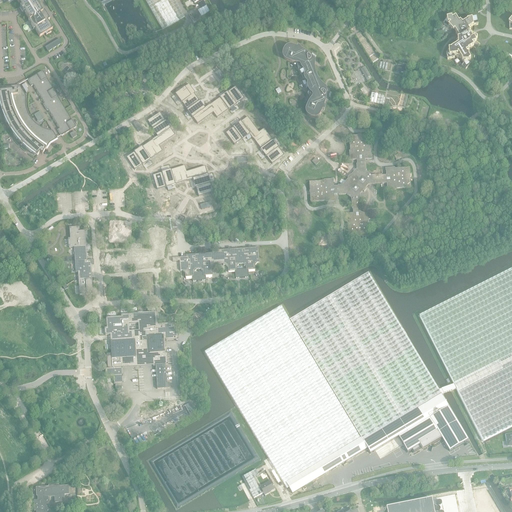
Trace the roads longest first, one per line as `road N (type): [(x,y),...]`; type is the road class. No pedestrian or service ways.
road 1 (residential): [(0,195),(160,102),(227,49),(265,33),(310,38),(326,49)]
road 2 (tertiary): [(266,511),(399,476),(511,465)]
road 3 (residential): [(511,79),(490,101),(457,71),(379,52),(354,16)]
road 4 (residential): [(109,428),(138,397),(174,393),(174,351),(218,299)]
road 5 (residential): [(285,241),(181,248),(174,219),(121,213)]
road 6 (residential): [(285,241),(284,173),(348,103)]
